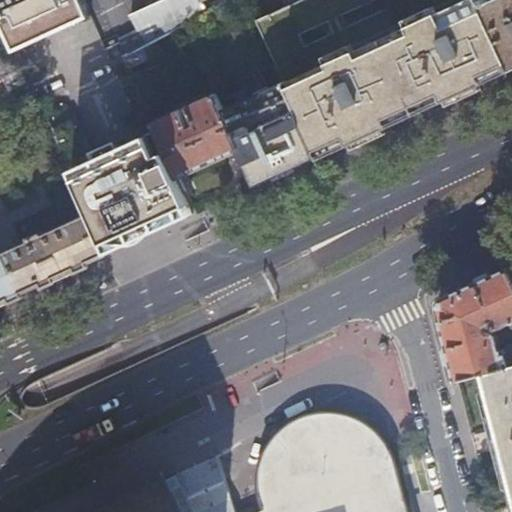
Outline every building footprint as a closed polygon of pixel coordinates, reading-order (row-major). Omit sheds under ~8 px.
[(0,0),(0,22),(2,21),(15,52),(54,34),(90,17),(82,0),(0,0)] [(160,0),(129,16),(137,29),(118,39),(125,52),(144,43),(145,46),(155,41),(183,27),(205,15),(198,0),(160,0)] [(214,94),(240,150),(257,186),(275,177),(318,157),(255,22),(244,0),(233,0),(205,15),(183,27),(214,94)] [(413,114),(478,84),(510,69),(480,3),(478,0),(276,0),(282,10),(255,22),(318,157),(368,134),(413,114)] [(511,68),(511,0),(487,0),(480,3),(510,69),(511,68)] [(155,41),(145,46),(122,58),(127,68),(160,51),(155,41)] [(121,89),(134,83),(131,76),(118,82),(121,89)] [(20,100),(24,109),(38,102),(35,94),(20,100)] [(153,122),(157,131),(179,178),(240,150),(214,94),(153,122)] [(157,131),(143,137),(108,153),(90,161),(71,121),(52,130),(89,214),(107,254),(146,237),(176,223),(195,214),(179,178),(157,131)] [(0,303),(58,277),(107,254),(89,214),(43,235),(39,234),(27,239),(28,242),(0,254),(0,303)] [(436,310),(455,381),(479,375),(510,366),(505,348),(500,349),(496,335),(488,329),(490,325),(498,329),(511,322),(511,277),(508,267),(489,276),(465,287),(443,297),(439,304),(436,310)] [(503,489),(508,488),(511,503),(511,504),(488,510),(488,511),(511,511),(511,365),(510,366),(479,375),(483,390),(478,391),(490,437),(503,489)] [(406,511),(392,454),(378,433),(364,421),(342,413),(314,413),(286,425),(267,444),(258,466),(256,487),(261,509),(255,511),(406,511)] [(177,511),(163,481),(95,511),(177,511)]
